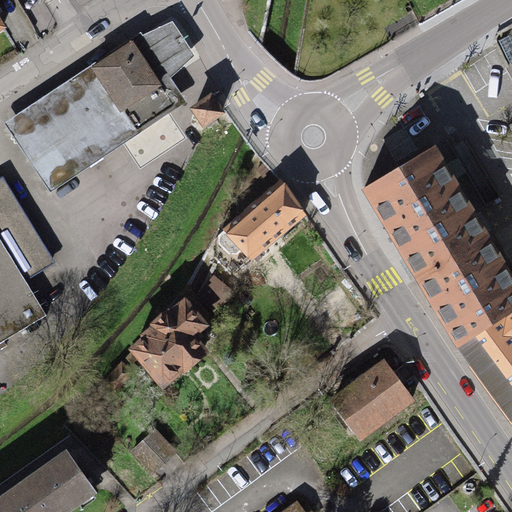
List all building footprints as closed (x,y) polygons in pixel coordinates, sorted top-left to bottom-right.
[(173,20),(131,39),(161,85),(175,108),(186,102),(169,77),(194,55),(173,20)] [(131,39),(90,66),(120,111),(161,85),(131,39)] [(120,111),(90,66),(4,122),(50,191),(136,134),(120,111)] [(120,111),(136,134),(175,108),(161,85),(120,111)] [(212,93),(189,107),(203,128),(225,113),(212,93)] [(397,167),(363,188),(406,259),(410,266),(414,272),(459,348),(511,311),(511,278),(482,229),(479,223),(475,218),(433,146),(397,167)] [(0,243),(18,274),(47,257),(0,179),(0,243)] [(281,182),(224,229),(226,231),(216,239),(216,259),(231,276),(249,261),(251,263),(309,215),(281,182)] [(0,338),(42,314),(18,274),(0,243),(0,338)] [(234,291),(213,275),(205,285),(226,301),(234,291)] [(140,337),(128,349),(161,390),(209,351),(194,334),(198,331),(200,333),(208,325),(181,292),(175,297),(176,299),(150,323),(150,327),(139,335),(140,337)] [(511,311),(459,348),(499,402),(511,419),(511,311)] [(382,360),(329,398),(356,435),(409,397),(382,360)] [(121,362),(103,381),(114,392),(132,373),(121,362)] [(154,428),(129,450),(150,474),(176,452),(154,428)] [(67,449),(0,494),(0,511),(73,511),(98,495),(67,449)] [(306,511),(297,500),(280,511),(306,511)]
